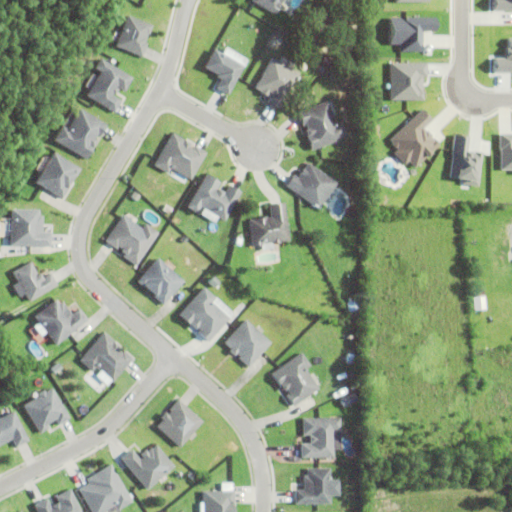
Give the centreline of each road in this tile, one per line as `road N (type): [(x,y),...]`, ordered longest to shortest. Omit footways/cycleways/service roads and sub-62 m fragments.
road 1 (residential): [(188,0),(159,95),(88,213),(78,258),(87,282),(235,413),(262,474),(263,511)]
road 2 (residential): [(0,488),(103,435),(172,359)]
road 3 (residential): [(511,107),(475,108),(458,97),(461,0)]
